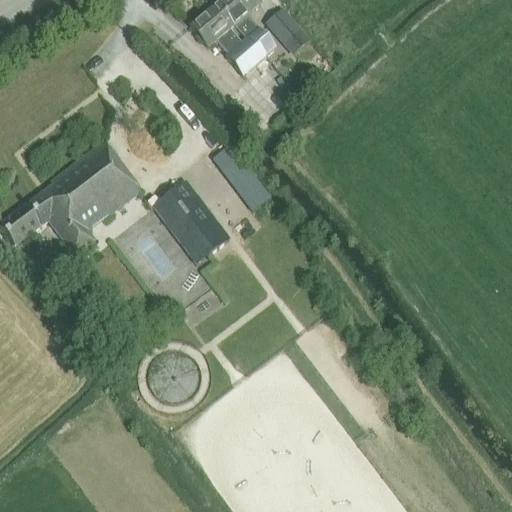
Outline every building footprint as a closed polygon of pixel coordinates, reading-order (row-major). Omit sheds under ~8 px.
[(275,52),(246,19),(259,7),(253,0),(224,0),(216,7),(228,20),(226,21),(233,29),(249,42),(260,54),(265,61),(275,52)] [(249,42),(233,29),(226,21),(228,20),(216,7),(189,31),(207,52),(215,45),(227,59),(225,61),(242,80),(265,61),(260,54),(249,42)] [(310,45),(300,34),(282,13),(267,26),(285,47),(293,41),(302,51),(310,45)] [(279,111),(254,90),(242,103),(267,125),(279,111)] [(87,235),(141,195),(103,146),(51,185),(53,188),(0,228),(0,235),(13,252),(47,225),(73,259),(94,244),(87,235)] [(233,146),(214,160),(254,215),(274,201),(233,146)] [(179,249),(193,238),(207,257),(229,241),(186,184),(151,211),(179,249)]
